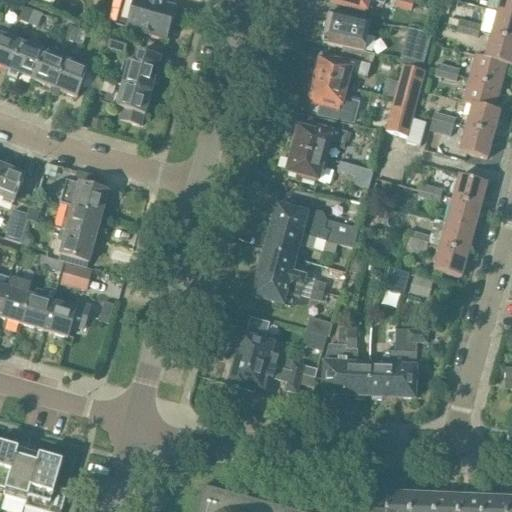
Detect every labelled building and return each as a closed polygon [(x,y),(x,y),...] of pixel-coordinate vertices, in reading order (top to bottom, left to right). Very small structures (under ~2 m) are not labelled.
[(121,0),(114,26),(126,29),(126,31),(165,41),(168,26),(172,24),(175,15),(172,11),(173,9),(138,0),(121,0)] [(384,7),(385,0),(328,0),(328,2),(332,3),(331,4),(345,8),(345,10),(365,15),(368,3),(384,7)] [(405,0),(398,0),(397,8),(411,11),(413,2),(405,0)] [(511,17),(511,0),(499,0),(496,13),(511,17)] [(20,22),(29,26),(34,13),(25,9),(20,22)] [(42,16),(34,13),(29,26),(37,29),(42,16)] [(320,44),(343,50),(366,54),(374,23),(329,13),(320,44)] [(511,17),(496,13),(490,37),(511,43),(511,17)] [(470,25),(460,22),(457,33),(467,36),(470,25)] [(477,38),(478,34),(480,28),(470,25),(467,36),(477,38)] [(64,39),(74,43),(79,30),(72,27),(69,26),(64,39)] [(87,33),(79,30),(74,43),(82,46),(87,33)] [(407,30),(399,61),(422,68),(431,37),(407,30)] [(0,69),(10,73),(21,45),(0,36),(0,69)] [(111,37),(108,48),(126,53),(129,43),(111,37)] [(511,69),(511,65),(511,43),(490,37),(483,60),(505,67),(511,69)] [(44,54),(21,45),(10,73),(7,81),(18,85),(20,78),(32,82),(44,54)] [(315,66),(311,80),(349,90),(352,77),(366,81),(369,68),(371,68),(374,56),(366,54),(343,50),(339,63),(320,58),(318,67),(315,66)] [(128,63),(121,86),(151,94),(153,85),(157,86),(161,73),(157,72),(157,71),(161,58),(139,52),(135,65),(128,63)] [(66,63),(44,54),(32,82),(54,91),(66,63)] [(474,58),(468,81),(499,89),(505,67),(483,60),(474,58)] [(87,72),(66,63),(54,91),(76,100),(87,72)] [(436,77),(446,80),(449,69),(439,66),(436,77)] [(412,120),(424,74),(402,68),(384,134),(405,140),(404,144),(420,148),(426,124),(412,120)] [(446,80),(456,83),(459,71),(449,69),(446,80)] [(96,76),(90,91),(100,95),(106,80),(96,76)] [(307,93),(311,94),(309,103),(325,107),(324,111),(327,112),(325,121),(345,126),(348,116),(339,113),(342,105),(344,105),(349,90),(311,80),(307,93)] [(493,112),(499,89),(468,81),(462,104),(471,106),(493,112)] [(144,118),(151,94),(121,86),(115,109),(121,111),(118,122),(141,129),(144,118)] [(471,106),(464,130),(493,138),(499,114),(493,112),(471,106)] [(447,116),(437,113),(434,122),(444,125),(447,116)] [(450,143),(454,127),(456,118),(447,116),(444,125),(434,122),(430,138),(450,143)] [(104,134),(107,122),(91,118),(88,130),(104,134)] [(298,129),(296,138),(293,137),(290,150),(292,151),(325,160),(328,147),(343,151),(345,144),(349,145),(352,136),(332,131),(332,133),(318,129),(317,134),(298,129)] [(486,162),(493,138),(464,130),(458,154),(486,162)] [(322,170),(325,160),(292,151),(286,175),(329,186),(333,173),(322,170)] [(351,168),(340,164),(338,173),(349,176),(351,168)] [(55,191),(57,166),(46,165),(45,191),(55,191)] [(25,177),(3,169),(0,175),(0,200),(13,205),(25,177)] [(359,170),(353,187),(367,192),(373,174),(359,170)] [(59,206),(72,210),(101,218),(107,194),(101,192),(104,181),(78,173),(74,185),(66,182),(59,206)] [(458,179),(451,202),(480,210),(486,186),(458,179)] [(431,191),(420,188),(417,199),(428,202),(431,191)] [(439,205),(440,199),(442,194),(431,191),(428,202),(439,205)] [(474,233),(480,210),(451,202),(445,225),(474,233)] [(276,207),(271,228),(321,242),(327,222),(322,215),(307,211),(306,215),(276,207)] [(61,231),(94,241),(101,218),(72,210),(68,221),(64,220),(61,231)] [(40,213),(31,211),(28,222),(37,224),(40,213)] [(21,246),(29,216),(12,212),(5,241),(21,246)] [(474,233),(445,225),(439,248),(441,249),(467,256),(474,233)] [(265,238),(263,247),(265,247),(265,250),(278,254),(277,257),(295,262),(295,259),(298,248),(313,251),(313,250),(323,253),(335,256),(338,247),(321,242),(271,228),(268,239),(265,238)] [(92,249),(94,241),(61,231),(57,242),(62,243),(58,257),(60,258),(87,266),(92,249)] [(406,240),(417,243),(419,236),(408,233),(406,240)] [(34,242),(30,235),(24,234),(21,246),(32,249),(34,242)] [(403,253),(424,259),(430,239),(419,236),(417,243),(406,240),(403,253)] [(441,249),(439,248),(432,273),(461,280),(467,256),(441,249)] [(261,265),(258,276),(303,289),(325,295),(327,286),(316,283),(305,281),(305,279),(291,275),(295,262),(277,257),(278,254),(265,250),(264,252),(264,254),(263,257),(260,256),(258,265),(261,265)] [(41,258),(38,267),(62,273),(64,264),(58,263),(41,258)] [(60,258),(58,263),(64,264),(86,270),(87,266),(60,258)] [(351,259),(348,273),(362,277),(365,263),(351,259)] [(61,287),(85,293),(90,273),(66,267),(61,287)] [(299,300),(300,298),(311,301),(322,304),(325,295),(303,289),(258,276),(252,299),(282,307),(285,296),(299,300)] [(413,279),(409,294),(428,299),(432,284),(413,279)] [(9,281),(6,291),(0,312),(0,320),(21,327),(29,298),(31,290),(32,288),(9,281)] [(31,290),(29,298),(21,327),(44,333),(52,305),(56,292),(48,290),(46,294),(31,290)] [(68,340),(71,329),(82,332),(89,309),(78,306),(76,312),(52,305),(44,333),(68,340)] [(310,321),(306,334),(326,339),(330,326),(310,321)] [(348,330),(338,329),(338,341),(338,347),(328,347),(324,363),(327,363),(327,365),(323,365),(321,396),(343,397),(345,351),(346,342),(348,330)] [(357,343),(357,330),(348,330),(346,342),(357,343)] [(394,344),(395,344),(395,332),(385,331),(385,343),(394,344)] [(394,353),(392,353),(390,399),(413,401),(416,345),(407,344),(407,332),(396,331),(395,332),(395,344),(394,344),(394,353)] [(407,332),(407,344),(427,345),(428,333),(407,332)] [(324,349),(326,339),(306,334),(304,344),(324,349)] [(235,349),(237,349),(235,358),(301,376),(304,367),(269,358),(272,346),(241,338),(240,340),(238,339),(235,349)] [(355,352),(345,351),(343,397),(355,398),(354,401),(364,401),(364,398),(372,399),(372,401),(381,402),(381,399),(390,399),(392,353),(381,352),(380,368),(354,366),(355,352)] [(235,358),(232,369),(230,368),(228,377),(230,377),(227,387),(254,394),(256,389),(263,391),(267,379),(287,385),(284,393),(296,396),(299,386),(314,390),(316,380),(301,376),(235,358)] [(0,445),(0,491),(4,493),(5,493),(17,451),(0,445)] [(39,457),(17,451),(5,493),(4,493),(3,497),(25,504),(26,504),(39,457)] [(34,511),(61,511),(67,492),(55,489),(62,464),(39,457),(26,504),(25,504),(23,509),(34,511)] [(290,511),(203,489),(196,511),(290,511)] [(386,494),(385,510),(373,510),(372,511),(409,511),(411,495),(386,494)] [(434,511),(435,496),(411,495),(409,511),(434,511)] [(458,511),(459,497),(435,496),(434,511),(458,511)] [(482,511),(483,498),(459,497),(458,511),(482,511)] [(482,511),(506,511),(506,499),(483,498),(482,511)]
